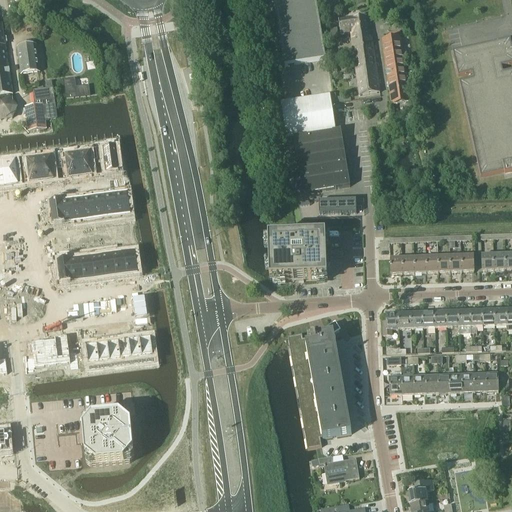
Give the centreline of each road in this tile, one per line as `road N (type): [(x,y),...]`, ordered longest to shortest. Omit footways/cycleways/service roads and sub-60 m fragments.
road 1 (residential): [(389,511),(372,411),(370,298)]
road 2 (secondary): [(249,511),(220,312)]
road 3 (secondary): [(199,315),(229,511)]
road 4 (secondary): [(159,63),(196,226)]
road 5 (residential): [(220,312),(370,298)]
road 6 (residential): [(370,298),(511,293)]
road 7 (residential): [(23,474),(10,336)]
